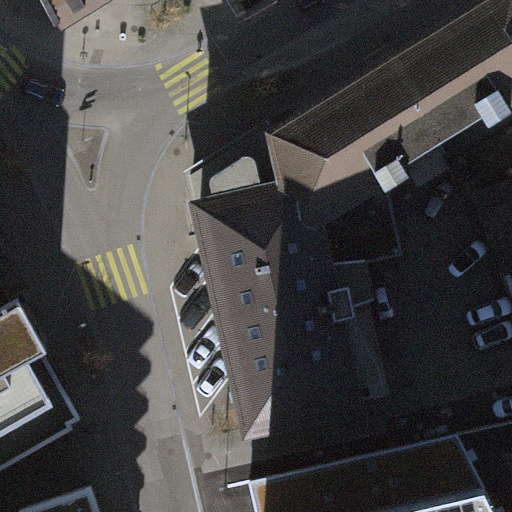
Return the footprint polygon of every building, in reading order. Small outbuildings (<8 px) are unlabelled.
[(121,0),(52,0),(69,29),(121,0)] [(511,0),(473,0),(273,124),(277,144),(280,159),(283,172),(197,193),(207,245),(200,248),(245,443),(310,426),(310,420),(376,405),(354,311),(362,309),(361,302),(380,296),(373,262),(408,253),(393,186),(421,169),(416,158),(493,110),(499,118),(511,110),(511,0)] [(511,177),(476,191),(507,274),(511,272),(511,177)] [(0,467),(75,425),(72,420),(84,414),(42,344),(54,338),(27,291),(13,299),(0,275),(0,467)] [(497,511),(471,453),(241,496),(243,511),(497,511)] [(111,511),(101,476),(18,504),(10,511),(111,511)]
